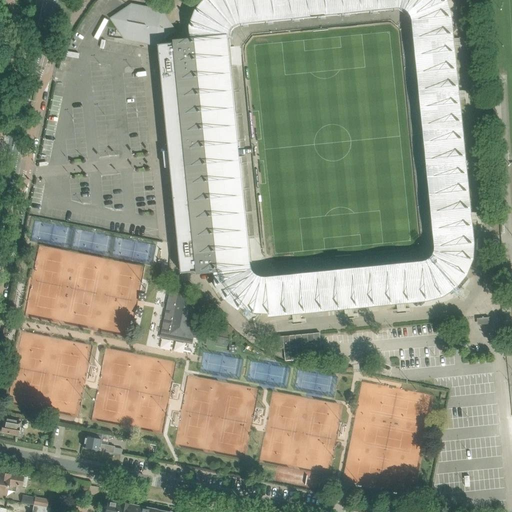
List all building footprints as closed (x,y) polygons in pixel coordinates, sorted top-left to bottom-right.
[(211,0),(210,1),(210,0),(209,1),(210,1),(200,13),(200,12),(199,13),(196,21),(195,25),(194,27),(195,28),(194,37),(194,42),(217,39),(228,38),(228,37),(228,36),(228,34),(228,33),(229,32),(229,31),(230,30),(230,29),(231,28),(231,27),(232,26),(233,25),(234,24),(235,23),(236,23),(237,22),(238,22),(240,22),(241,22),(311,15),(310,5),(309,0),(211,0)] [(254,272),(251,266),(234,268),(233,268),(225,269),(227,280),(221,283),(221,284),(220,284),(240,307),(240,306),(241,305),(241,306),(248,294),(248,293),(249,292),(253,286),(285,284),(286,295),(286,296),(286,295),(286,296),(288,310),(288,311),(288,312),(428,300),(443,295),(453,289),(459,283),(467,274),(469,271),(474,259),(474,254),(471,203),(447,0),(309,0),(310,5),(311,15),(398,6),(406,6),(409,11),(411,16),(434,239),(434,252),(429,258),(423,260),(286,273),(280,274),(262,275),(260,275),(254,272)] [(132,4),(129,6),(111,18),(125,39),(134,33),(140,42),(149,36),(155,45),(176,31),(162,10),(153,16),(147,8),(138,13),(132,4)] [(163,45),(159,45),(159,49),(161,63),(161,68),(163,80),(163,81),(163,82),(163,83),(163,88),(163,90),(164,94),(164,96),(164,98),(164,99),(165,101),(165,103),(165,108),(166,111),(166,115),(166,116),(166,117),(167,121),(167,124),(167,128),(168,131),(168,132),(168,134),(168,135),(168,138),(169,142),(169,145),(169,146),(170,151),(171,167),(172,172),(172,174),(172,176),(173,181),(173,184),(173,185),(173,186),(173,188),(174,190),(174,195),(174,197),(175,202),(175,203),(175,204),(175,209),(176,211),(176,216),(176,218),(176,219),(177,221),(177,222),(177,225),(177,229),(178,232),(178,237),(178,238),(180,251),(180,256),(182,272),(182,273),(199,272),(199,271),(214,270),(215,278),(219,278),(220,282),(220,283),(219,284),(220,284),(221,284),(221,283),(227,280),(225,269),(233,268),(251,266),(229,38),(217,39),(194,42),(195,42),(184,43),(177,43),(163,45)] [(241,305),(240,306),(240,307),(241,307),(248,309),(254,312),(254,313),(255,313),(255,312),(262,312),(270,313),(270,314),(271,313),(287,311),(287,312),(288,312),(288,311),(288,310),(286,296),(286,295),(286,296),(286,295),(285,284),(253,286),(249,292),(248,293),(248,294),(241,306),(241,305)] [(206,300),(200,299),(171,294),(164,332),(162,337),(191,342),(192,337),(198,338),(199,339),(200,332),(206,300)] [(230,333),(234,329),(233,328),(228,323),(224,327),(230,333)] [(217,336),(229,339),(230,334),(219,331),(217,336)] [(322,357),(320,333),(278,337),(277,337),(278,349),(284,349),(286,359),(286,361),(322,357)] [(0,432),(17,435),(21,417),(3,414),(2,423),(0,422),(0,431),(0,432)] [(43,446),(48,447),(49,447),(51,438),(45,436),(43,446)] [(85,437),(83,448),(105,452),(113,453),(121,454),(122,449),(114,448),(114,447),(107,445),(100,444),(101,440),(85,437)] [(23,477),(9,475),(0,473),(0,493),(6,495),(7,490),(16,491),(17,486),(21,486),(23,477)] [(88,492),(89,486),(76,484),(75,490),(88,492)] [(334,487),(332,495),(339,497),(341,488),(334,487)] [(21,503),(34,506),(47,508),(48,508),(50,499),(23,494),(21,503)] [(100,506),(98,511),(116,511),(119,503),(114,502),(114,500),(109,499),(108,501),(107,501),(107,502),(106,507),(100,506)] [(127,511),(129,505),(128,505),(119,503),(116,511),(127,511)]
